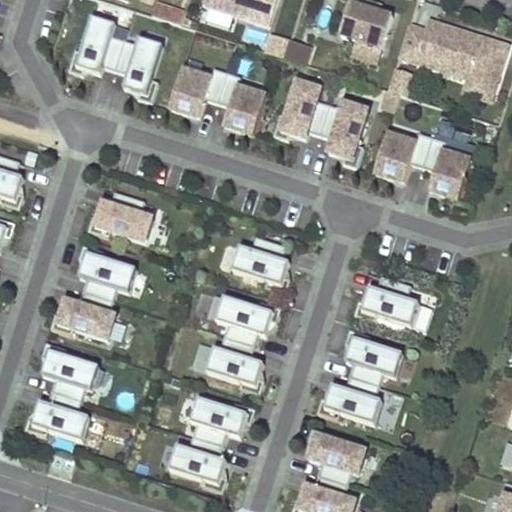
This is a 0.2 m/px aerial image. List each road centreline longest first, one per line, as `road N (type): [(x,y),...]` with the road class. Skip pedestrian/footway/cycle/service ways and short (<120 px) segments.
road 1 (residential): [(353,205),(255,511)]
road 2 (residential): [(88,120),(0,397)]
road 3 (residential): [(88,120),(353,205)]
road 4 (residential): [(353,205),(467,239),(511,230)]
road 5 (residential): [(33,0),(22,47),(57,110),(88,120)]
road 6 (residential): [(0,474),(118,511)]
